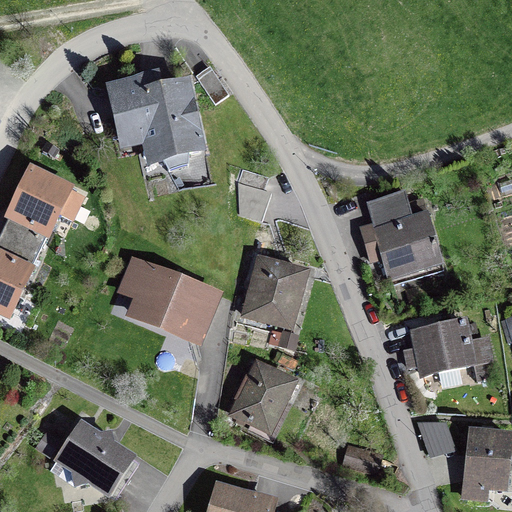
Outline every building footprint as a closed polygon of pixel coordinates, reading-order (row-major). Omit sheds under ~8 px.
[(212,71),(198,81),(215,106),(229,96),(212,71)] [(111,94),(123,147),(143,143),(147,146),(151,164),(163,161),(169,173),(189,168),(189,155),(200,153),(186,87),(150,95),(147,86),(111,94)] [(238,184),(264,193),(269,179),(243,170),(238,184)] [(2,236),(39,254),(58,215),(72,222),(83,199),(69,192),(70,190),(32,172),(9,219),(10,220),(2,236)] [(264,193),(238,184),(239,215),(262,223),(271,195),(264,193)] [(441,266),(425,208),(410,212),(405,194),(366,205),(373,227),(362,230),(371,264),(383,261),(388,281),(441,266)] [(39,254),(2,236),(0,240),(0,314),(8,318),(39,254)] [(296,310),(306,276),(260,263),(245,317),(287,329),(293,309),(296,310)] [(134,316),(197,342),(214,300),(151,274),(134,316)] [(406,352),(410,370),(421,368),(423,377),(474,367),(477,382),(491,380),(488,364),(490,364),(485,341),(468,345),(464,324),(414,334),(417,349),(406,352)] [(247,381),(237,400),(240,402),(233,417),(270,435),(294,385),(257,367),(250,382),(247,381)] [(90,484),(114,501),(138,465),(111,448),(110,437),(99,439),(82,428),(58,463),(73,473),(76,487),(90,484)] [(510,439),(472,435),(465,499),(484,501),(486,489),(505,491),(510,439)] [(373,473),(378,459),(349,450),(345,465),(373,473)] [(271,511),(273,506),(219,490),(212,511),(271,511)]
